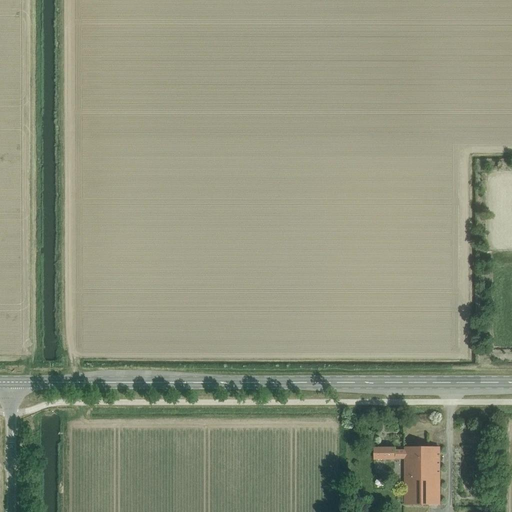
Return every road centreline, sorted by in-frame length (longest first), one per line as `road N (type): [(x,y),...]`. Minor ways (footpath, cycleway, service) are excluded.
road 1 (secondary): [(511,383),(10,383)]
road 2 (unclassified): [(10,511),(10,383)]
